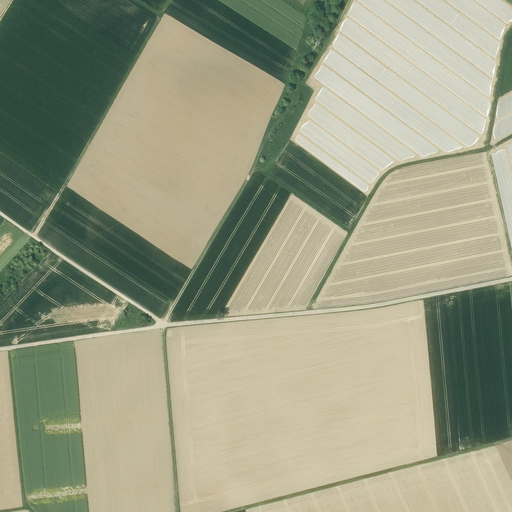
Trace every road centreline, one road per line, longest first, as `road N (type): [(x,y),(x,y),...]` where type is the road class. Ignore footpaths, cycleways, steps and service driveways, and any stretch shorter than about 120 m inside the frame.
road 1 (unclassified): [(0,352),(379,309),(511,278)]
road 2 (track): [(174,0),(36,240)]
road 3 (track): [(246,511),(511,438)]
road 4 (track): [(312,315),(353,238),(258,170)]
road 5 (track): [(0,212),(166,328)]
road 6 (track): [(348,0),(258,170)]
road 7 (track): [(166,328),(181,511)]
road 8 (track): [(166,328),(258,170)]
road 9 (track): [(490,150),(388,176),(353,238)]
road 10 (track): [(28,509),(12,350)]
